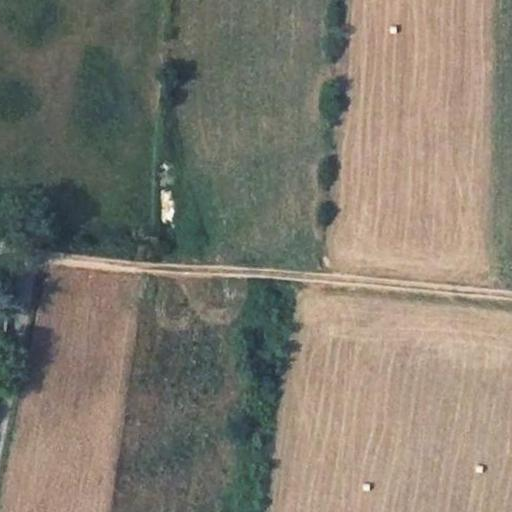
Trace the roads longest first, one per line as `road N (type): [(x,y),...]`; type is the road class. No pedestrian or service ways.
road 1 (track): [(26,254),(511,298)]
road 2 (residential): [(0,250),(26,254),(0,424)]
